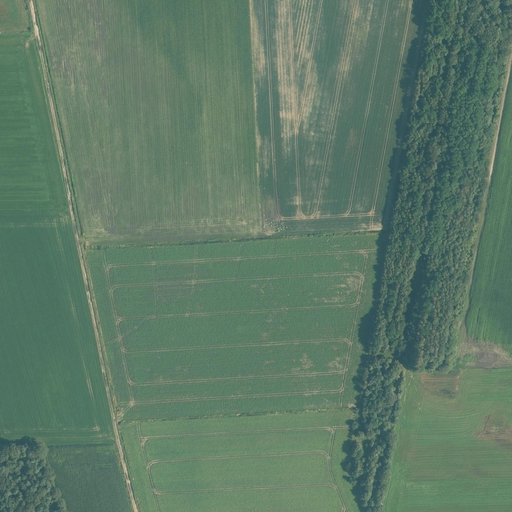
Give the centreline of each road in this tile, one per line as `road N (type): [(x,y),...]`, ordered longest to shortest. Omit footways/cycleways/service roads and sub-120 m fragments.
road 1 (track): [(30,0),(136,511)]
road 2 (unknown): [(372,511),(467,0)]
